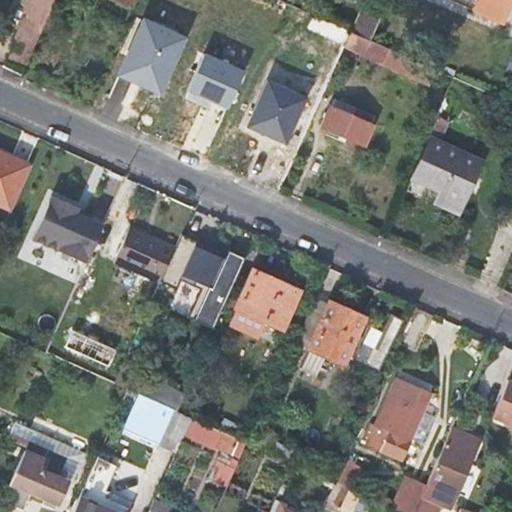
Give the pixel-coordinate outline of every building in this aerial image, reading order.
[(27,19),(42,26),(53,0),(26,0),(24,5),(27,19)] [(380,0),(364,0),(350,31),(370,40),(386,3),(380,0)] [(503,25),(511,4),(511,0),(451,0),(472,10),(472,11),(503,25)] [(296,10),(287,5),(278,21),(288,26),(296,10)] [(27,19),(14,45),(30,53),(42,26),(27,19)] [(181,38),(142,20),(122,65),(145,76),(141,85),(157,92),(181,38)] [(440,78),(442,73),(415,61),(370,40),(350,31),(344,45),(428,84),(433,75),(440,78)] [(242,72),(202,54),(182,97),(208,109),(211,102),(225,108),(242,72)] [(145,76),(122,65),(118,74),(141,85),(145,76)] [(284,143),(303,98),(265,81),(245,127),(284,143)] [(372,127),(368,124),(371,117),(334,100),(330,109),(328,107),(319,126),(364,145),(372,127)] [(438,118),(412,178),(444,192),(440,201),(462,211),(483,163),(440,144),(450,123),(438,118)] [(0,203),(7,207),(25,167),(0,155),(0,203)] [(76,207),(50,195),(31,238),(85,262),(102,224),(74,212),(76,207)] [(113,262),(158,282),(161,277),(174,247),(151,237),(149,240),(127,231),(113,262)] [(227,255),(180,234),(174,247),(161,277),(177,284),(178,279),(208,292),(195,321),(214,329),(245,258),(229,250),(227,255)] [(299,292),(252,271),(236,307),(283,328),(299,292)] [(364,319),(327,303),(307,347),(310,349),(302,368),(315,374),(324,355),(344,363),(364,319)] [(401,320),(390,316),(374,349),(363,344),(356,358),(380,368),(401,320)] [(128,331),(98,317),(91,333),(101,337),(97,343),(105,347),(107,340),(122,346),(128,331)] [(62,346),(57,358),(73,365),(78,354),(62,346)] [(139,375),(131,391),(174,411),(177,412),(184,395),(139,375)] [(401,462),(433,393),(394,376),(365,445),(401,462)] [(511,380),(507,378),(491,415),(511,424),(511,380)] [(162,438),(177,445),(180,437),(189,418),(177,412),(174,411),(162,438)] [(191,436),(238,457),(244,442),(241,441),(189,418),(180,437),(189,441),(191,436)] [(366,441),(373,424),(369,422),(361,440),(366,441)] [(479,442),(451,429),(427,483),(455,496),(479,442)] [(265,431),(258,449),(270,454),(278,437),(265,431)] [(32,432),(26,446),(3,498),(24,508),(30,495),(56,506),(80,454),(32,432)] [(390,506),(403,511),(413,511),(426,485),(406,475),(390,506)] [(337,511),(353,511),(361,495),(348,489),(337,511)] [(125,511),(126,510),(81,490),(75,504),(71,511),(125,511)] [(361,495),(353,511),(368,511),(373,500),(361,495)] [(146,511),(166,511),(169,507),(152,499),(146,511)] [(71,511),(75,504),(69,502),(63,511),(71,511)] [(282,511),(286,505),(279,502),(274,511),(282,511)]
